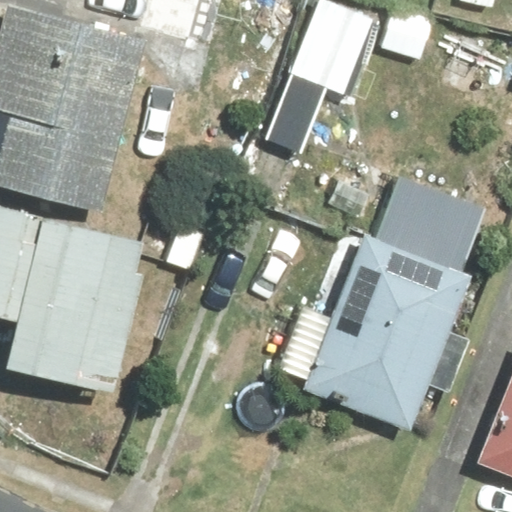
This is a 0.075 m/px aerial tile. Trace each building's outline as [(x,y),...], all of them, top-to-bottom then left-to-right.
[(135,0),(127,40),(213,57),(224,0),(135,0)] [(372,26),(309,0),(308,0),(276,79),(340,105),(372,26)] [(487,15),(491,0),(447,0),(447,4),(487,15)] [(0,196),(88,220),(133,46),(0,10),(0,196)] [(272,370),(294,378),(287,397),(397,437),(455,277),(449,275),(474,205),(380,171),(353,245),(344,241),(318,311),(297,303),(272,370)] [(511,491),(511,339),(507,338),(455,469),(511,491)]
